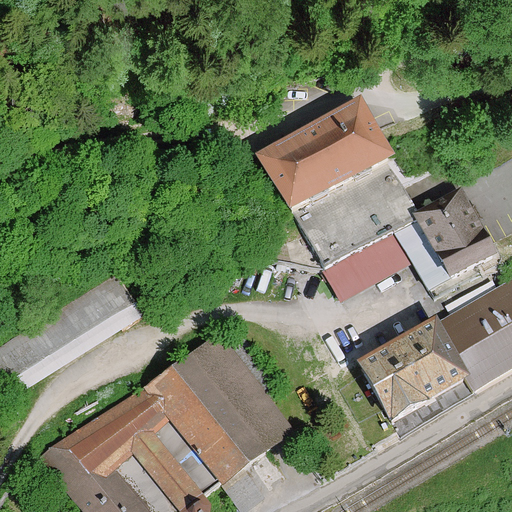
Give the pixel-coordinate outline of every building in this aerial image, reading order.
[(354,103),(262,156),(294,212),(386,160),(354,103)] [(511,121),(448,156),(462,182),(511,155),(511,121)] [(386,160),(294,212),(325,266),(393,227),(417,213),(386,160)] [(417,213),(453,279),(498,254),(461,189),(417,213)] [(417,213),(393,227),(410,258),(430,292),(453,279),(417,213)] [(393,227),(325,266),(342,297),(410,258),(393,227)] [(116,280),(0,346),(0,380),(8,395),(139,319),(116,280)] [(511,281),(443,321),(473,373),(482,388),(511,370),(511,281)] [(438,313),(357,361),(394,421),(402,435),(482,388),(473,373),(443,321),(438,313)] [(86,430),(47,459),(86,511),(210,511),(210,506),(205,500),(223,486),(297,431),(221,330),(148,384),(86,430)] [(246,474),(225,489),(240,511),(243,511),(263,499),(246,474)]
